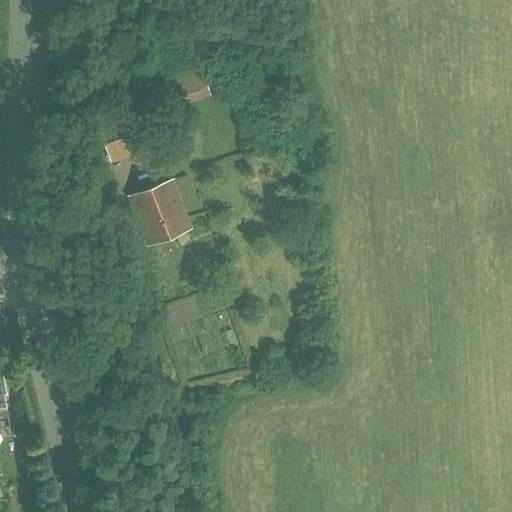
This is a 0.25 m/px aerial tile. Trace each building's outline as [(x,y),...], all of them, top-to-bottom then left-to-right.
[(175,108),(212,95),(201,66),(165,79),(175,108)] [(153,147),(138,107),(98,122),(113,162),(153,147)] [(147,245),(191,229),(172,180),(129,196),(147,245)] [(130,316),(143,313),(141,299),(128,302),(130,316)] [(139,373),(141,384),(152,382),(150,371),(139,373)]
